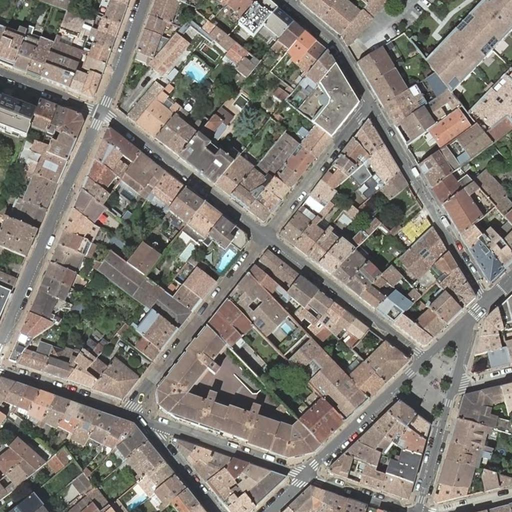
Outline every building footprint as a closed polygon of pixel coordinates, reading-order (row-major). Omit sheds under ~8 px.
[(51,0),(50,5),(53,6),(67,11),(70,0),(51,0)] [(120,24),(127,5),(112,0),(110,0),(105,16),(104,18),(120,24)] [(155,0),(150,16),(181,28),(182,23),(173,19),(180,1),(176,0),(155,0)] [(258,0),(229,0),(226,4),(234,10),(236,12),(239,15),(241,16),(244,18),(258,0)] [(258,0),(244,18),(238,25),(254,38),(264,25),(278,9),(267,0),(258,0)] [(302,0),(301,3),(322,20),(338,0),(302,0)] [(338,0),(322,20),(341,36),(361,12),(345,0),(338,0)] [(361,12),(341,36),(347,46),(352,43),(388,0),(371,0),(367,5),(361,12)] [(511,0),(484,0),(426,62),(436,75),(447,88),(451,93),(511,29),(511,0)] [(294,22),(278,9),(264,25),(256,35),(267,43),(272,38),(277,42),(278,41),(280,39),(294,22)] [(94,22),(67,11),(57,36),(53,47),(41,79),(69,90),(75,72),(77,67),(80,59),(82,55),(83,52),(84,51),(86,44),(87,42),(88,40),(89,36),(92,29),(93,24),(94,22)] [(168,29),(177,32),(181,28),(150,16),(145,31),(165,38),(167,34),(163,32),(164,27),(168,28),(168,29)] [(99,27),(93,24),(92,29),(97,31),(115,38),(120,24),(104,18),(102,18),(99,27)] [(210,23),(208,21),(201,30),(209,36),(228,53),(236,44),(228,37),(216,28),(210,23)] [(277,42),(271,49),(275,53),(282,44),(289,50),(305,32),(294,22),(280,39),(278,41),(277,42)] [(34,28),(29,27),(26,32),(13,68),(27,73),(39,42),(40,39),(31,36),(34,28)] [(0,45),(0,63),(13,68),(26,32),(19,29),(18,32),(6,28),(6,29),(5,33),(0,45)] [(95,38),(97,31),(92,29),(89,36),(95,38)] [(110,51),(115,38),(97,31),(95,38),(93,42),(88,40),(87,42),(92,44),(110,51)] [(134,60),(149,66),(151,64),(155,59),(152,58),(154,57),(159,42),(167,45),(171,40),(165,38),(145,31),(134,60)] [(297,65),(297,64),(316,42),(305,32),(289,50),(287,52),(292,56),(294,58),(292,60),(297,65)] [(155,59),(151,64),(163,74),(188,45),(176,35),(155,59)] [(41,79),(53,47),(50,46),(49,49),(47,52),(40,50),(42,46),(43,44),(39,42),(27,73),(41,79)] [(105,65),(110,51),(92,44),(87,42),(86,44),(91,46),(89,53),(84,51),(83,52),(82,55),(86,57),(105,65)] [(302,77),(304,79),(327,52),(327,51),(316,42),(297,64),(306,72),(302,77)] [(357,64),(370,85),(395,71),(394,70),(404,64),(401,59),(391,65),(385,54),(394,48),(391,43),(382,49),(375,53),(357,64)] [(236,44),(228,53),(225,56),(238,66),(235,69),(246,78),(259,63),(254,58),(250,62),(245,58),(248,53),(243,50),(236,44)] [(309,83),(316,89),(320,84),(336,65),(327,52),(304,79),(299,85),(304,89),(309,83)] [(101,77),(105,65),(86,57),(82,55),(80,59),(85,61),(82,69),(89,72),(101,77)] [(132,64),(146,70),(149,66),(134,60),(132,64)] [(316,89),(297,111),(314,124),(315,125),(331,138),(359,104),(336,65),(320,84),(316,89)] [(88,76),(89,72),(82,69),(77,67),(75,72),(88,76)] [(511,67),(468,114),(468,115),(470,117),(472,119),(476,125),(484,135),(505,118),(511,124),(511,67)] [(370,85),(383,107),(407,92),(411,89),(410,86),(405,89),(395,71),(370,85)] [(69,90),(81,94),(88,76),(75,72),(69,90)] [(93,99),(101,77),(89,72),(88,76),(81,94),(93,99)] [(447,88),(436,75),(426,80),(435,96),(447,88)] [(127,117),(136,124),(162,92),(168,85),(162,80),(160,78),(127,117)] [(162,92),(136,124),(155,139),(175,115),(181,108),(176,104),(174,106),(166,100),(168,97),(166,95),(173,88),(168,84),(168,85),(162,92)] [(407,92),(383,107),(395,126),(424,105),(416,90),(420,87),(418,85),(414,87),(411,89),(407,92)] [(424,105),(395,126),(407,147),(429,131),(459,109),(462,107),(451,93),(447,88),(435,96),(424,105)] [(284,103),(285,101),(289,97),(279,89),(274,95),(284,103)] [(37,110),(0,95),(0,127),(20,135),(27,138),(31,127),(37,110)] [(57,107),(40,100),(37,110),(31,127),(47,133),(57,107)] [(64,109),(57,107),(47,133),(43,144),(50,147),(52,141),(56,131),(64,109)] [(81,116),(64,109),(56,131),(61,133),(76,140),(84,123),(81,116)] [(461,111),(459,109),(429,131),(435,138),(437,141),(443,149),(472,127),(471,125),(470,125),(468,127),(459,113),(461,112),(461,111)] [(464,118),(461,112),(459,113),(468,127),(470,125),(466,120),(464,118)] [(175,115),(155,139),(166,147),(185,123),(175,115)] [(238,157),(245,148),(243,147),(242,147),(237,153),(233,148),(226,156),(206,140),(221,122),(214,116),(205,127),(179,157),(215,185),(233,163),(236,160),(238,157)] [(511,124),(505,118),(484,135),(492,143),(511,127),(511,124)] [(353,139),(370,158),(384,146),(368,120),(353,139)] [(166,147),(179,157),(205,127),(198,121),(192,128),(185,123),(166,147)] [(331,138),(315,125),(306,137),(300,145),(300,146),(316,158),(331,138)] [(484,135),(476,125),(472,127),(443,149),(439,152),(419,167),(432,188),(450,175),(453,173),(459,168),(460,168),(467,162),(492,145),(492,144),(492,143),(484,135)] [(0,131),(18,139),(20,135),(0,127),(0,131)] [(108,129),(103,141),(123,156),(133,164),(140,153),(109,129),(108,129)] [(52,141),(50,147),(47,153),(67,161),(76,140),(61,133),(57,143),(52,141)] [(300,145),(293,140),(284,133),(254,169),(249,175),(231,197),(248,211),(255,201),(265,189),(275,177),(284,165),(300,146),(300,145)] [(341,156),(357,169),(359,167),(370,158),(353,139),(341,156)] [(43,144),(35,141),(31,151),(42,155),(36,170),(29,167),(27,171),(58,184),(67,161),(47,153),(50,147),(43,144)] [(103,141),(95,160),(117,176),(121,179),(122,178),(129,169),(119,161),(123,156),(103,141)] [(300,178),(316,158),(300,146),(284,165),(300,178)] [(370,158),(359,167),(363,172),(371,165),(374,170),(373,171),(374,173),(375,172),(383,183),(380,186),(376,181),(372,184),(377,191),(381,188),(399,171),(384,146),(370,158)] [(140,195),(147,200),(166,173),(140,153),(133,164),(129,169),(122,178),(142,193),(140,195)] [(333,166),(347,178),(349,176),(346,173),(349,170),(353,173),(357,169),(341,156),(333,166)] [(511,165),(506,159),(499,166),(504,172),(506,170),(511,176),(511,167),(510,165),(511,165)] [(95,160),(87,178),(105,192),(109,187),(117,176),(95,160)] [(249,175),(254,169),(247,164),(239,162),(236,160),(233,163),(215,185),(231,197),(249,175)] [(471,168),(467,162),(460,168),(464,173),(471,168)] [(290,190),(300,178),(284,165),(275,177),(290,190)] [(27,171),(15,166),(13,171),(32,179),(24,197),(20,196),(19,199),(46,210),(58,184),(27,171)] [(333,191),(339,185),(347,178),(333,166),(321,181),(333,191)] [(408,186),(399,171),(381,188),(391,199),(408,186)] [(511,205),(505,198),(508,196),(486,172),(473,183),(473,184),(496,208),(505,219),(509,223),(511,225),(511,205)] [(166,173),(147,200),(150,203),(155,197),(167,206),(162,212),(166,215),(169,211),(186,189),(166,173)] [(450,175),(432,188),(442,206),(473,184),(473,183),(467,177),(457,184),(450,175)] [(281,202),(290,190),(275,177),(265,189),(281,202)] [(87,178),(82,190),(102,206),(110,196),(105,192),(87,178)] [(329,202),(336,193),(333,191),(321,181),(309,197),(324,209),(329,202)] [(473,184),(442,206),(461,237),(473,227),(482,220),(496,208),(473,184)] [(336,193),(342,198),(347,192),(339,185),(333,191),(336,193)] [(191,192),(186,189),(169,211),(173,215),(191,192)] [(271,214),(281,202),(265,189),(255,201),(271,214)] [(82,190),(74,210),(93,225),(106,209),(102,206),(82,190)] [(191,192),(173,215),(182,221),(180,224),(185,228),(187,225),(205,203),(191,192)] [(357,198),(362,204),(369,198),(364,192),(357,198)] [(155,197),(150,203),(162,212),(167,206),(155,197)] [(320,214),(324,209),(309,197),(305,202),(320,214)] [(350,205),(356,210),(362,204),(357,198),(350,205)] [(46,210),(19,199),(18,199),(12,213),(0,207),(0,215),(4,218),(37,231),(46,210)] [(264,222),(271,214),(255,201),(248,211),(263,222),(264,222)] [(306,256),(324,234),(316,227),(321,222),(333,206),(329,202),(324,209),(320,214),(316,219),(312,223),(294,247),(306,256)] [(224,217),(205,203),(187,225),(185,228),(183,230),(182,232),(201,246),(203,243),(206,240),(224,217)] [(363,216),(356,210),(350,205),(349,204),(343,210),(358,222),(363,216)] [(279,235),(294,247),(312,223),(301,215),(305,210),(302,207),(279,235)] [(74,210),(64,231),(82,239),(93,225),(74,210)] [(301,215),(312,223),(316,219),(305,210),(301,215)] [(433,228),(422,210),(398,233),(401,236),(403,233),(412,242),(410,244),(413,246),(433,228)] [(125,212),(120,219),(126,224),(132,216),(125,212)] [(247,235),(224,217),(206,240),(203,243),(208,247),(213,241),(223,249),(225,251),(231,244),(232,245),(240,252),(248,243),(247,235)] [(37,231),(4,218),(3,221),(5,222),(1,233),(31,246),(37,231)] [(319,266),(331,275),(358,247),(377,228),(380,224),(375,219),(363,231),(363,233),(361,235),(360,234),(353,242),(345,236),(343,239),(319,266)] [(316,227),(324,234),(329,228),(321,222),(316,227)] [(511,253),(511,225),(509,223),(501,231),(497,226),(492,230),(502,242),(511,253)] [(392,239),(398,233),(389,224),(381,231),(392,239)] [(179,227),(168,239),(173,243),(182,232),(183,230),(179,227)] [(473,227),(461,237),(469,251),(479,242),(477,240),(481,237),(473,227)] [(306,256),(319,266),(343,239),(329,228),(324,234),(306,256)] [(448,252),(433,228),(413,246),(407,252),(392,266),(402,278),(404,279),(411,287),(448,252)] [(504,271),(511,262),(511,253),(502,242),(492,230),(490,229),(481,237),(477,240),(479,242),(504,271)] [(91,259),(96,246),(82,239),(64,231),(59,245),(84,256),(91,259)] [(0,246),(4,249),(26,258),(29,251),(31,246),(1,233),(0,234),(0,246)] [(147,243),(145,245),(159,256),(161,253),(156,249),(159,245),(155,242),(152,247),(147,243)] [(394,242),(389,247),(398,256),(403,251),(394,242)] [(479,242),(469,251),(489,284),(490,284),(504,271),(479,242)] [(143,244),(138,251),(128,264),(145,277),(161,257),(159,256),(145,245),(143,244)] [(59,245),(51,263),(76,274),(78,271),(74,269),(77,262),(79,258),(83,259),(84,256),(59,245)] [(358,247),(331,275),(345,286),(368,264),(372,260),(368,255),(364,259),(358,254),(361,250),(358,247)] [(255,266),(271,280),(284,264),(267,251),(255,266)] [(98,270),(97,271),(145,307),(177,331),(192,313),(173,299),(167,294),(164,292),(145,277),(128,264),(111,252),(110,252),(102,264),(98,270)] [(475,298),(448,252),(411,287),(412,287),(414,290),(421,297),(435,282),(440,286),(439,287),(441,290),(462,311),(475,298)] [(221,277),(193,255),(188,262),(195,267),(216,283),(221,277)] [(372,260),(368,264),(381,276),(385,272),(372,260)] [(51,263),(45,277),(69,288),(76,274),(51,263)] [(284,264),(271,280),(279,287),(285,281),(290,285),(284,291),(287,294),(301,277),(284,264)] [(368,264),(345,286),(359,297),(380,277),(381,276),(368,264)] [(279,287),(271,280),(255,266),(248,274),(289,316),(291,319),(303,308),(287,294),(284,291),(279,287)] [(392,266),(381,276),(380,277),(389,285),(392,287),(402,278),(392,266)] [(216,283),(195,267),(192,270),(194,271),(183,286),(202,300),(216,283)] [(0,287),(11,292),(16,281),(0,273),(0,287)] [(265,339),(289,316),(248,274),(228,300),(252,326),(265,339)] [(45,277),(39,291),(63,302),(65,297),(69,288),(45,277)] [(319,291),(301,277),(287,294),(303,308),(304,309),(319,291)] [(380,277),(359,297),(375,310),(387,299),(377,291),(384,285),(386,287),(389,285),(380,277)] [(412,287),(411,287),(404,279),(400,283),(408,291),(412,287)] [(202,300),(183,286),(173,299),(192,313),(202,300)] [(0,317),(11,292),(0,287),(0,317)] [(418,299),(421,297),(414,290),(405,300),(394,292),(387,299),(375,310),(394,324),(402,316),(404,314),(415,302),(418,299)] [(447,325),(462,311),(441,290),(439,293),(442,296),(435,302),(432,300),(426,307),(447,325)] [(39,291),(29,314),(54,325),(57,326),(60,322),(53,319),(59,305),(70,310),(73,306),(63,302),(39,291)] [(334,303),(319,291),(304,309),(307,312),(310,308),(319,316),(316,320),(319,322),(334,303)] [(511,295),(497,309),(502,331),(511,328),(511,295)] [(75,302),(65,297),(63,302),(73,306),(75,302)] [(432,340),(447,325),(426,307),(418,299),(415,302),(426,312),(423,314),(420,318),(416,322),(415,323),(413,321),(410,323),(432,340)] [(252,326),(228,300),(218,313),(241,337),(252,326)] [(304,309),(303,308),(291,319),(310,339),(312,341),(325,328),(330,332),(337,322),(336,322),(345,311),(334,303),(319,322),(316,320),(307,312),(304,309)] [(177,331),(145,307),(144,310),(150,314),(139,328),(131,321),(128,326),(131,328),(143,338),(161,352),(177,331)] [(502,331),(497,309),(485,321),(480,338),(498,336),(498,333),(503,331),(502,331)] [(356,320),(345,311),(336,322),(337,322),(330,332),(336,337),(337,335),(341,339),(346,333),(356,320)] [(229,348),(241,337),(218,313),(207,326),(209,327),(226,345),(229,348)] [(29,314),(21,334),(33,339),(54,325),(29,314)] [(426,346),(432,340),(410,323),(404,318),(402,316),(394,324),(422,346),(426,346)] [(369,330),(356,320),(346,333),(353,339),(355,337),(360,341),(361,341),(361,340),(369,330)] [(128,326),(125,324),(117,334),(123,338),(131,328),(128,326)] [(217,357),(226,345),(209,327),(199,340),(197,342),(196,340),(194,343),(201,348),(194,356),(187,351),(187,352),(188,353),(177,367),(182,371),(174,380),(170,376),(158,392),(160,407),(175,419),(192,424),(194,418),(206,422),(204,429),(220,434),(221,432),(235,437),(237,430),(250,435),(247,441),(248,442),(263,447),(262,449),(270,452),(271,449),(284,454),(283,456),(288,458),(295,457),(294,452),(303,450),(304,455),(313,453),(322,445),(300,422),(293,430),(292,433),(286,431),(287,428),(257,417),(260,408),(253,405),(250,414),(229,407),(228,410),(214,405),(217,395),(209,392),(206,402),(186,395),(194,385),(188,380),(191,376),(198,381),(207,368),(215,375),(220,369),(212,362),(217,357)] [(325,328),(312,341),(330,359),(345,344),(340,340),(336,337),(330,332),(325,328)] [(9,361),(16,363),(26,349),(33,339),(21,334),(9,361)] [(504,335),(498,336),(502,349),(507,348),(505,343),(504,338),(504,335)] [(498,336),(480,338),(475,355),(484,353),(487,352),(502,349),(498,336)] [(153,362),(161,352),(143,338),(136,348),(153,362)] [(312,341),(310,339),(286,361),(322,398),(345,423),(368,400),(338,368),(330,359),(312,341)] [(361,341),(360,341),(351,350),(355,354),(363,346),(362,345),(363,343),(361,341)] [(85,345),(85,346),(80,355),(77,359),(75,364),(79,367),(68,381),(91,389),(97,382),(86,372),(96,360),(105,349),(99,345),(96,349),(88,342),(86,345),(85,345)] [(385,342),(375,351),(376,352),(375,352),(396,374),(409,362),(409,360),(385,342)] [(201,348),(194,343),(187,351),(194,356),(201,348)] [(26,349),(16,363),(44,373),(53,350),(47,348),(45,356),(26,349)] [(53,350),(44,373),(68,381),(79,367),(75,364),(77,359),(80,355),(77,354),(76,358),(63,354),(64,351),(53,348),(53,350)] [(64,351),(63,354),(76,358),(77,354),(76,352),(66,348),(64,349),(64,351)] [(507,348),(502,349),(487,352),(490,363),(491,369),(510,364),(507,348)] [(364,363),(385,384),(396,374),(375,352),(376,352),(375,351),(374,352),(363,361),(364,363)] [(484,353),(475,355),(472,367),(487,364),(484,353)] [(123,400),(139,380),(114,359),(106,368),(96,360),(86,372),(97,382),(91,389),(123,400)] [(338,368),(368,400),(385,384),(364,363),(351,374),(342,364),(338,368)] [(177,367),(170,376),(174,380),(182,371),(177,367)] [(194,385),(198,381),(191,376),(188,380),(194,385)] [(0,379),(0,406),(1,405),(0,405),(3,402),(16,384),(1,379),(0,379)] [(511,383),(501,387),(506,405),(508,414),(511,413),(511,410),(511,409),(511,383)] [(28,388),(16,384),(3,402),(13,406),(10,412),(14,414),(15,412),(28,388)] [(463,396),(457,419),(485,428),(486,428),(498,431),(511,435),(511,429),(511,425),(510,422),(497,418),(496,419),(491,418),(488,417),(490,412),(491,406),(492,403),(494,402),(500,401),(501,406),(506,405),(501,387),(463,396)] [(40,392),(28,388),(15,412),(17,414),(20,409),(29,413),(40,392)] [(29,413),(27,416),(39,421),(37,426),(40,427),(55,397),(40,392),(29,413)] [(46,424),(57,429),(58,427),(71,403),(55,397),(40,427),(43,429),(46,424)] [(333,434),(345,423),(322,398),(310,410),(333,434)] [(399,402),(387,414),(406,429),(407,427),(405,424),(406,423),(409,424),(415,414),(399,402)] [(86,408),(71,403),(58,427),(69,433),(67,438),(70,440),(70,438),(86,408)] [(288,410),(282,404),(278,408),(283,414),(288,410)] [(102,414),(86,408),(70,438),(85,446),(88,441),(89,438),(102,414)] [(322,445),(333,434),(310,410),(299,421),(300,422),(322,445)] [(117,419),(102,414),(89,438),(101,444),(98,450),(101,451),(104,444),(106,440),(117,419)] [(387,414),(373,427),(393,444),(396,446),(398,443),(394,440),(396,436),(402,437),(406,429),(387,414)] [(406,429),(425,441),(430,425),(415,414),(409,424),(406,423),(405,424),(407,427),(406,429)] [(19,418),(15,424),(20,428),(24,422),(19,418)] [(194,418),(192,424),(204,429),(206,422),(194,418)] [(134,425),(117,419),(106,440),(104,444),(113,450),(114,450),(138,430),(134,425)] [(485,428),(457,419),(450,443),(475,450),(479,451),(491,455),(492,450),(487,449),(480,447),(484,431),(491,433),(497,435),(498,431),(486,428),(485,428)] [(373,427),(357,443),(379,454),(380,455),(382,455),(383,453),(385,454),(393,444),(373,427)] [(396,446),(397,447),(402,450),(421,456),(425,441),(406,429),(402,437),(398,443),(396,446)] [(148,442),(138,430),(114,450),(113,450),(112,451),(111,452),(114,455),(115,454),(123,464),(127,460),(148,442)] [(237,430),(235,437),(247,441),(250,435),(237,430)] [(186,459),(196,447),(173,438),(172,441),(186,459)] [(24,461),(36,472),(43,466),(47,463),(54,457),(46,450),(39,445),(33,452),(17,439),(9,448),(13,452),(24,461)] [(164,462),(148,442),(127,460),(139,475),(136,478),(139,482),(164,462)] [(357,443),(343,456),(357,461),(366,464),(376,468),(377,465),(379,458),(380,455),(379,454),(357,443)] [(475,450),(450,443),(445,460),(471,467),(473,468),(474,468),(475,465),(477,456),(490,460),(491,455),(479,451),(475,450)] [(209,462),(213,452),(196,447),(186,459),(192,465),(199,459),(208,465),(209,462)] [(54,457),(47,463),(49,465),(57,474),(74,461),(69,455),(64,448),(54,457)] [(391,462),(387,476),(412,485),(421,456),(402,450),(400,458),(395,457),(394,462),(391,462)] [(0,463),(9,474),(24,461),(13,452),(7,457),(4,454),(1,456),(1,458),(0,459),(0,463)] [(224,470),(225,471),(232,459),(213,452),(209,462),(224,470)] [(328,472),(347,479),(349,471),(352,463),(356,464),(357,461),(343,456),(327,471),(328,472)] [(206,483),(220,473),(208,465),(199,459),(192,465),(206,483)] [(239,477),(249,465),(232,459),(225,471),(234,482),(239,477)] [(438,483),(438,484),(454,489),(468,488),(473,468),(471,467),(445,460),(441,472),(443,473),(442,476),(440,483),(438,483)] [(0,484),(0,501),(9,495),(22,484),(28,479),(36,472),(24,461),(9,474),(6,476),(13,484),(7,489),(6,487),(4,489),(0,484)] [(175,476),(164,462),(139,482),(133,487),(136,491),(141,487),(149,498),(154,494),(175,476)] [(349,471),(347,479),(360,483),(382,491),(387,476),(386,476),(381,474),(375,472),(376,468),(366,464),(363,472),(355,469),(354,473),(349,471)] [(244,495),(270,472),(249,465),(239,477),(243,481),(237,486),(239,488),(241,490),(244,495)] [(86,468),(83,472),(83,473),(87,478),(91,474),(86,468)] [(217,497),(223,505),(239,492),(241,490),(239,488),(237,489),(235,487),(233,489),(231,487),(236,484),(234,482),(225,471),(224,470),(220,473),(206,483),(217,497)] [(484,492),(499,488),(496,474),(483,471),(482,477),(484,492)] [(270,472),(244,495),(255,507),(286,479),(286,478),(285,477),(270,472)] [(78,477),(72,482),(82,494),(84,492),(87,490),(93,485),(87,478),(83,473),(79,477),(78,477)] [(499,488),(511,485),(511,479),(496,474),(499,488)] [(187,491),(175,476),(154,494),(163,505),(159,509),(161,511),(171,504),(187,491)] [(387,476),(382,491),(408,500),(412,485),(387,476)] [(436,504),(466,496),(469,488),(468,488),(454,489),(438,484),(433,500),(436,504)] [(95,488),(93,485),(87,490),(84,492),(86,495),(95,488)] [(288,508),(291,511),(307,511),(313,506),(309,502),(314,488),(311,487),(288,508)] [(95,488),(86,495),(87,496),(93,504),(99,511),(101,511),(109,506),(95,488)] [(313,506),(307,511),(318,511),(326,492),(314,488),(309,502),(313,506)] [(250,511),(255,507),(244,495),(241,490),(239,492),(223,505),(229,511),(250,511)] [(190,511),(199,505),(187,491),(171,504),(176,510),(177,511),(190,511)] [(331,511),(337,496),(326,492),(318,511),(331,511)] [(10,511),(35,511),(41,508),(31,496),(10,511)] [(83,511),(93,504),(87,496),(68,511),(83,511)] [(343,511),(348,500),(337,496),(331,511),(343,511)] [(118,500),(110,507),(111,509),(113,511),(126,511),(120,503),(118,500)] [(364,511),(367,506),(348,500),(343,511),(364,511)]
